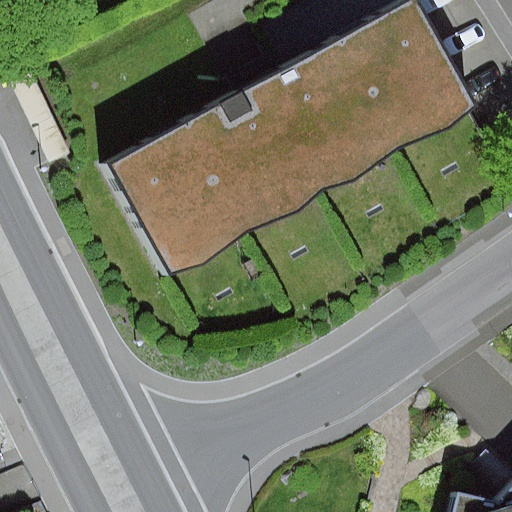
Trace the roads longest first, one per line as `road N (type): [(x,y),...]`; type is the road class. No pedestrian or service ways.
road 1 (residential): [(511,269),(286,413),(117,488)]
road 2 (primary): [(117,488),(0,252)]
road 3 (unknown): [(432,320),(511,411)]
